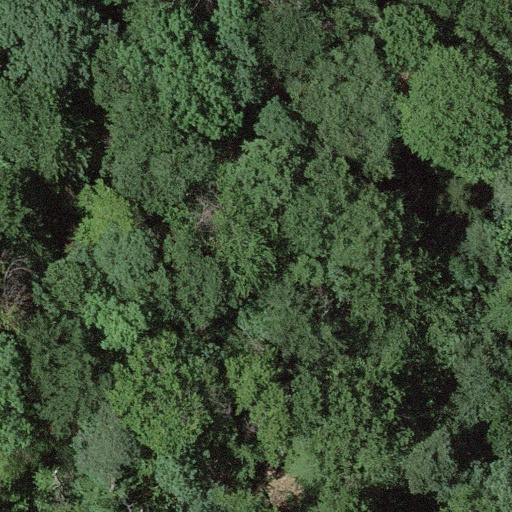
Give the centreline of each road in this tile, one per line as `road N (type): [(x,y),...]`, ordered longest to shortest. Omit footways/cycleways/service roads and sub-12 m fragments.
road 1 (track): [(40,511),(106,101)]
road 2 (track): [(381,0),(511,280)]
